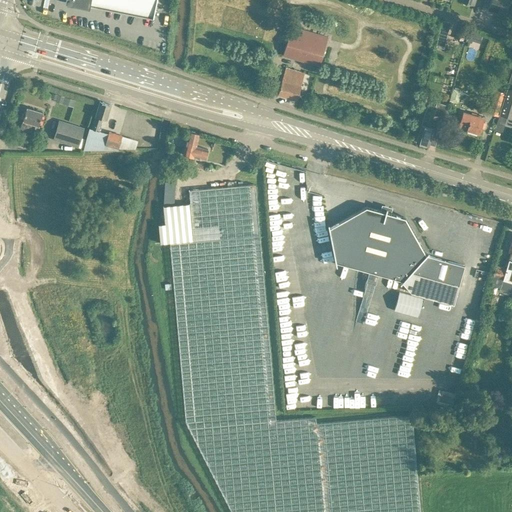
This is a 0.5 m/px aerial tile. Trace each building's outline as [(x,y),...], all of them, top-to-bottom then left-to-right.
[(89,8),(90,5),(97,7),(153,18),(156,0),(65,0),(65,2),(67,2),(67,3),(66,4),(89,8)] [(490,0),(487,10),(505,15),(509,0),(490,0)] [(294,46),(286,44),(283,55),(319,66),(323,55),(315,52),(318,44),(325,46),(328,37),(292,26),(289,36),(296,38),(294,46)] [(458,28),(456,39),(462,40),(465,29),(458,28)] [(439,34),(436,46),(443,48),(446,36),(439,34)] [(285,68),(277,94),(278,94),(277,95),(285,97),(289,99),(289,98),(296,100),(304,73),(285,68)] [(511,69),(511,70),(508,83),(511,83),(511,90),(506,88),(502,103),(499,114),(506,116),(511,117),(511,69)] [(111,105),(100,101),(91,129),(99,131),(102,119),(106,120),(111,105)] [(492,112),(499,114),(502,103),(495,101),(492,112)] [(444,118),(448,105),(436,102),(435,106),(427,104),(416,141),(428,145),(431,134),(438,136),(440,130),(430,127),(433,115),(444,118)] [(28,130),(31,123),(32,123),(29,132),(36,134),(38,125),(39,125),(43,112),(26,107),(22,120),(23,120),(20,127),(28,130)] [(470,116),(465,114),(462,122),(467,124),(466,129),(479,133),(481,128),(483,128),(485,122),(482,122),(484,117),(476,115),(476,116),(470,114),(470,116)] [(499,114),(495,126),(503,129),(506,117),(506,116),(499,114)] [(52,140),(77,148),(83,130),(58,122),(52,140)] [(89,128),(83,151),(117,151),(118,148),(126,149),(128,140),(120,137),(108,133),(99,131),(91,129),(89,128)] [(193,157),(194,157),(205,159),(208,149),(196,146),(199,134),(195,133),(195,132),(192,131),(190,132),(189,132),(183,155),(193,157)] [(192,242),(169,243),(177,327),(185,421),(232,511),(420,511),(412,415),(316,424),(316,417),(276,421),(266,319),(259,236),(254,185),(188,190),(189,204),(192,242)] [(160,244),(169,243),(192,242),(189,204),(163,206),(165,224),(158,225),(160,244)] [(401,282),(412,293),(453,305),(464,266),(426,255),(427,253),(426,253),(425,254),(405,218),(386,212),(386,210),(385,210),(385,212),(366,207),(329,227),(329,226),(328,226),(336,264),(337,263),(336,262),(402,280),(401,281),(401,282)] [(490,286),(500,289),(511,292),(511,239),(508,252),(510,253),(506,268),(496,265),(490,286)] [(409,315),(408,341),(420,341),(420,315),(409,315)]
